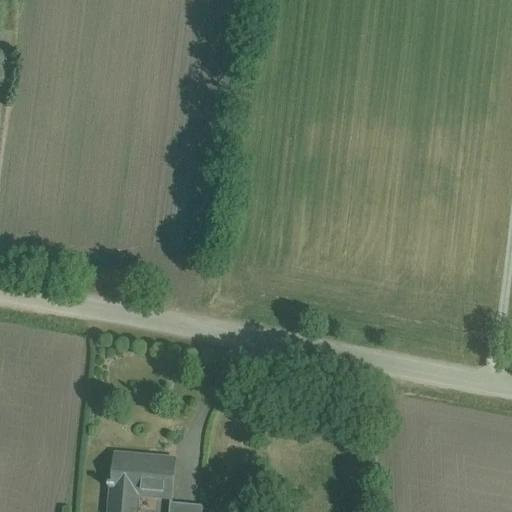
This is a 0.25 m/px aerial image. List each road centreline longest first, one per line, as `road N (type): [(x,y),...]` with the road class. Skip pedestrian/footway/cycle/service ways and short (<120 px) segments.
road 1 (unclassified): [(0,294),(511,391)]
road 2 (unknown): [(508,0),(461,381)]
